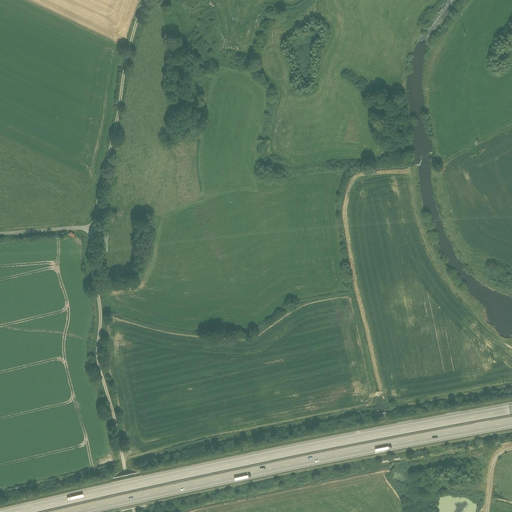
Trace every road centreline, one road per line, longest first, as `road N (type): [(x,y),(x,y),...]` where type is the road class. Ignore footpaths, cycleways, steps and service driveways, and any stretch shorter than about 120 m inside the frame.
road 1 (track): [(141,0),(105,147),(91,256),(101,310),(98,359),(132,511)]
road 2 (motorway): [(511,407),(6,511)]
road 3 (motorway): [(70,511),(511,421)]
